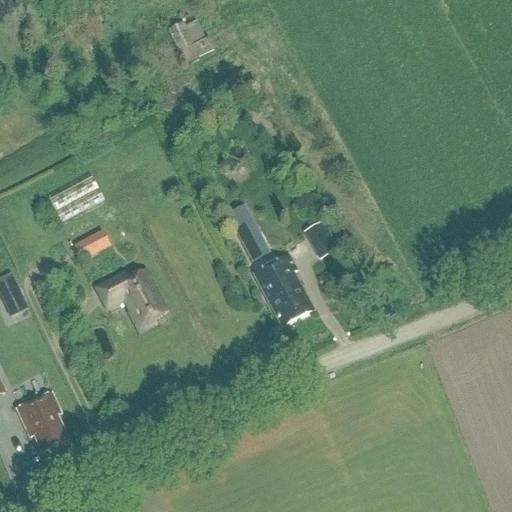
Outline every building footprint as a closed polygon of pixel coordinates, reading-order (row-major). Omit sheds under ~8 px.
[(179,56),(180,56),(187,68),(215,53),(209,41),(204,43),(195,24),(185,30),(183,26),(168,34),(179,56)] [(253,89),(245,74),(226,85),(234,100),(253,89)] [(236,215),(227,221),(233,231),(239,241),(246,255),(254,268),(273,257),(262,238),(246,210),(236,215)] [(82,265),(111,250),(102,234),(74,250),(82,265)] [(276,278),(258,288),(268,306),(283,331),(313,313),(291,276),(294,274),(287,261),(278,266),(271,270),(276,278)] [(125,277),(96,293),(108,315),(124,306),(142,337),(158,328),(155,323),(169,316),(146,275),(129,284),(125,277)] [(328,277),(318,282),(324,294),(335,288),(328,277)] [(12,278),(0,285),(9,303),(20,297),(12,278)] [(52,397),(17,412),(29,441),(33,439),(41,456),(68,445),(57,419),(61,418),(52,397)]
